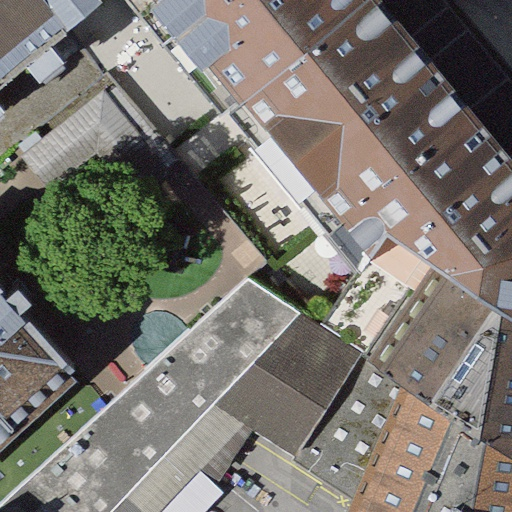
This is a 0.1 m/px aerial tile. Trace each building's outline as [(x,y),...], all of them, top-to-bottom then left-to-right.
[(77,9),(70,0),(0,0),(0,75),(62,22),(77,9)] [(70,0),(77,9),(88,0),(182,0),(242,73),(253,87),(256,90),(359,0),(70,0)] [(511,119),(415,0),(359,0),(256,90),(266,102),(384,245),(405,213),(454,248),(511,289),(511,119)] [(511,289),(454,248),(377,352),(415,376),(511,437),(511,289)] [(0,268),(0,448),(1,448),(88,367),(0,268)] [(224,407),(311,313),(256,277),(34,480),(0,510),(0,511),(174,511),(254,426),(224,407)] [(254,426),(304,458),(377,352),(330,324),(311,313),(224,407),(254,426)] [(298,466),(356,507),(415,376),(377,352),(304,458),(298,466)] [(364,511),(511,511),(511,437),(415,376),(356,507),(364,511)]
